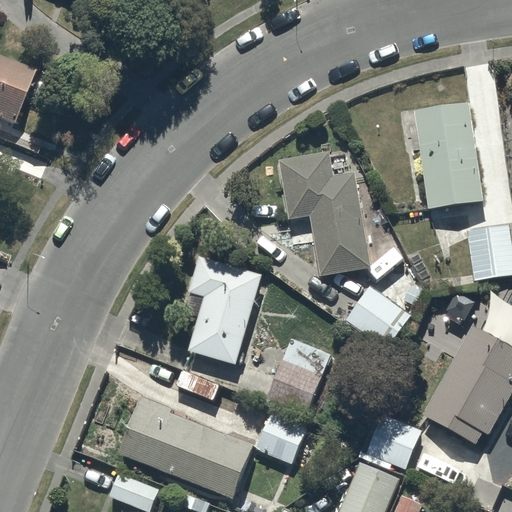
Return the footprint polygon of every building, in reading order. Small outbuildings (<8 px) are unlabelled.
[(69,0),(98,11),(102,0),(69,0)] [(0,129),(13,134),(35,80),(0,65),(0,129)] [(481,212),(469,114),(417,120),(429,219),(481,212)] [(335,185),(332,160),(282,167),(290,226),(313,223),(321,284),(373,278),(360,182),(335,185)] [(511,240),(511,233),(468,238),(474,286),(511,281),(511,240)] [(262,286),(201,266),(190,302),(192,302),(186,320),(199,324),(188,359),(234,374),(262,286)] [(412,323),(371,294),(347,329),(387,357),(412,323)] [(511,391),(511,388),(511,354),(473,333),(423,424),(478,454),(486,440),(490,443),(511,403),(511,391)] [(329,364),(291,349),(269,407),(307,422),(329,364)] [(143,401),(120,463),(234,506),(254,452),(194,429),(173,421),(176,413),(143,401)] [(307,436),(272,421),(258,454),(294,469),(307,436)] [(374,443),(367,461),(407,477),(414,460),(374,443)] [(391,511),(402,486),(361,469),(342,511),(391,511)] [(152,511),(159,495),(120,479),(110,504),(130,511),(152,511)] [(421,511),(423,509),(402,501),(397,511),(421,511)]
